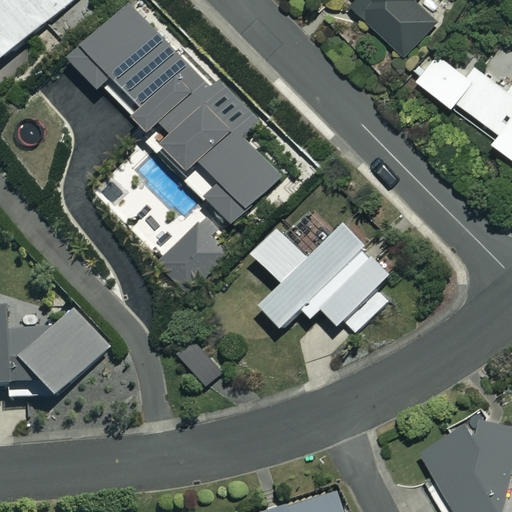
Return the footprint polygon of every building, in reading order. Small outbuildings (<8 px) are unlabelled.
[(0,0),(0,55),(2,58),(75,0),(0,0)] [(416,0),(356,0),(357,0),(351,7),(403,57),(436,24),(414,2),(416,0)] [(188,61),(126,2),(71,59),(103,89),(105,87),(153,133),(164,121),(178,135),(166,148),(193,173),(187,178),(237,226),(286,175),(246,138),(263,119),(195,54),(188,61)] [(511,84),(507,92),(475,67),(467,77),(437,54),(416,82),(451,109),(455,103),(498,136),(492,144),(511,159),(511,84)] [(235,252),(207,221),(160,263),(188,293),(235,252)] [(390,274),(341,224),(309,256),(279,226),(253,252),(282,281),(259,304),(282,327),(302,307),(312,317),(322,308),(351,337),(388,301),(376,288),(390,274)] [(73,258),(57,276),(75,292),(91,274),(73,258)] [(0,305),(0,387),(5,388),(6,401),(48,401),(107,352),(74,312),(55,328),(29,334),(3,335),(0,305)] [(464,426),(420,452),(437,480),(427,485),(443,511),(500,511),(508,508),(511,472),(511,425),(465,420),(464,426)] [(339,511),(333,493),(275,511),(339,511)]
